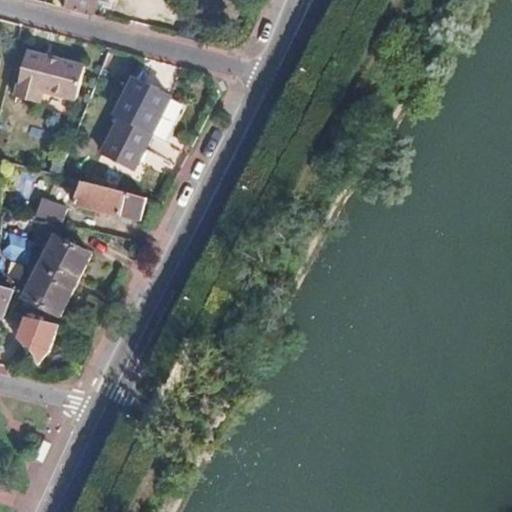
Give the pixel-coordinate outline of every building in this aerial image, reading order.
[(68,0),(66,7),(96,14),(99,0),(68,0)] [(31,53),(19,98),(42,104),(44,93),(78,101),(86,68),(31,53)] [(119,118),(101,154),(133,169),(170,97),(134,79),(115,117),(119,118)] [(140,221),(146,198),(81,181),(73,204),(97,210),(95,216),(104,217),(104,212),(140,221)] [(38,216),(64,223),(67,208),(47,203),(47,206),(41,204),(38,216)] [(55,237),(25,297),(60,315),(91,255),(55,237)] [(0,315),(3,316),(12,291),(0,288),(0,315)] [(50,350),(59,329),(27,318),(18,340),(29,350),(40,365),(50,350)]
